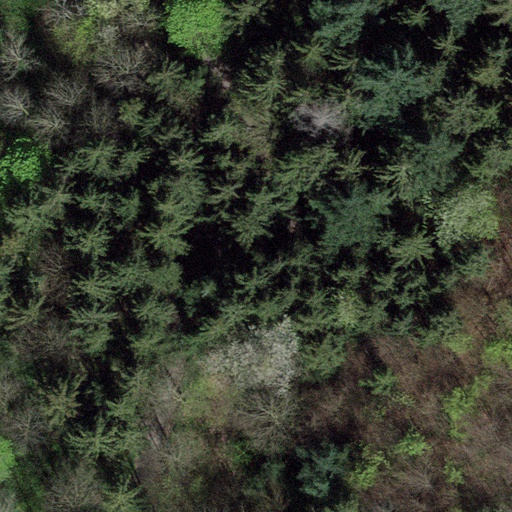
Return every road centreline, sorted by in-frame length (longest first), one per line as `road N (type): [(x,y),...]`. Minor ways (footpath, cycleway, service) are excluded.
road 1 (track): [(378,511),(366,417),(309,197),(264,132),(208,84),(166,0)]
road 2 (track): [(216,0),(190,291),(153,511)]
